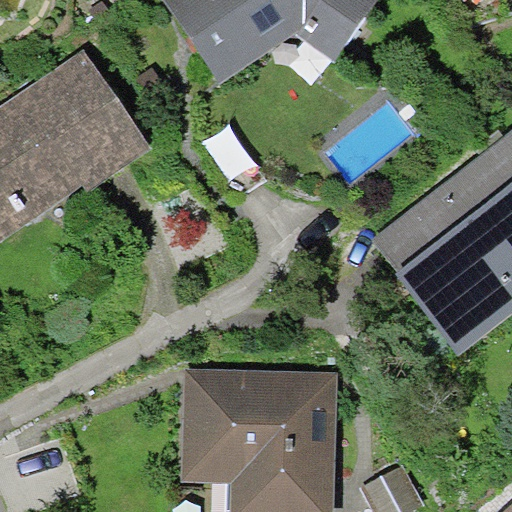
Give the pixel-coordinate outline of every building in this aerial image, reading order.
[(163,0),(191,40),(219,83),(296,32),(334,60),(377,0),(163,0)] [(0,107),(0,242),(84,186),(88,192),(116,173),(152,148),(85,50),(0,107)] [(511,312),(511,131),(373,238),(398,270),(395,273),(458,354),(511,312)] [(333,511),(338,372),(186,367),(184,420),(182,481),(231,483),(230,511),(333,511)] [(403,465),(361,488),(374,511),(412,511),(426,505),(403,465)]
